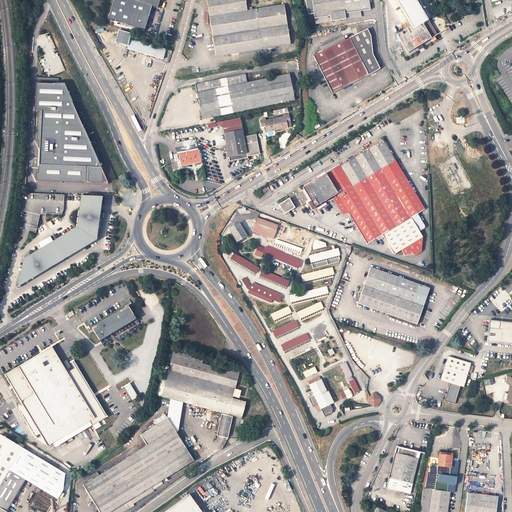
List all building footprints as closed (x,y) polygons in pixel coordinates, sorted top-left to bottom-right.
[(155,6),(134,0),(117,0),(112,20),(148,30),(155,6)] [(245,0),(206,0),(208,9),(246,2),(245,0)] [(370,9),(368,0),(305,0),(308,14),(314,13),(315,18),(330,16),(331,21),(345,19),(345,13),(370,9)] [(415,0),(396,0),(409,21),(410,23),(405,25),(407,29),(404,30),(394,37),(399,44),(402,43),(408,52),(417,47),(422,44),(437,35),(415,0)] [(246,2),(208,9),(216,56),(291,45),(284,4),(253,9),(252,6),(248,7),(249,10),(247,10),(246,2)] [(410,23),(409,21),(401,25),(404,30),(407,29),(405,25),(410,23)] [(357,28),(347,33),(347,34),(325,45),(327,49),(350,38),(359,33),(357,28)] [(134,33),(122,29),(118,42),(130,45),(132,40),(134,33)] [(372,54),(369,32),(365,30),(359,33),(350,38),(327,49),(313,56),(332,93),(380,69),(372,54)] [(130,45),(130,49),(165,59),(168,49),(132,40),(130,45)] [(195,84),(202,119),(294,100),(293,93),(292,90),(289,74),(246,83),(244,74),(195,84)] [(39,164),(101,167),(90,143),(91,143),(84,127),(84,128),(65,84),(37,83),(36,107),(42,107),(42,111),(39,164)] [(260,120),(261,126),(265,125),(267,132),(277,130),(287,128),(286,121),(289,120),(288,114),(284,115),(284,117),(265,121),(265,119),(260,120)] [(224,133),(242,130),(240,118),(221,121),(222,125),(224,133)] [(244,137),(242,130),(224,133),(229,161),(248,158),(248,156),(260,154),(256,134),(244,137)] [(425,209),(382,140),(303,188),(305,192),(311,201),(308,203),(312,209),(338,194),(339,195),(349,212),(368,243),(377,238),(382,235),(384,237),(394,254),(401,250),(423,237),(419,231),(411,218),(417,214),(425,209)] [(178,154),(181,166),(201,162),(198,150),(178,154)] [(101,167),(39,164),(38,180),(109,183),(104,171),(103,171),(103,167),(101,167)] [(67,196),(23,194),(21,209),(18,230),(36,233),(41,213),(62,215),(66,211),(67,196)] [(333,199),(343,215),(349,212),(339,195),(333,199)] [(25,260),(18,288),(100,238),(102,198),(82,197),(81,226),(25,260)] [(290,201),(289,199),(279,205),(284,213),(294,208),(290,201)] [(419,231),(425,228),(417,214),(411,218),(419,231)] [(258,218),(254,227),(275,234),(278,225),(258,218)] [(239,223),(229,228),(237,242),(240,240),(247,236),(239,223)] [(308,241),(309,237),(280,226),(279,230),(308,241)] [(254,227),(253,231),(273,238),(275,234),(254,227)] [(307,244),(308,241),(279,230),(278,233),(307,244)] [(277,237),(275,240),(304,251),(306,247),(277,237)] [(407,260),(428,247),(423,237),(401,250),(407,260)] [(303,254),(304,251),(275,240),(274,244),(277,245),(303,254)] [(313,249),(325,247),(324,240),(311,243),(313,249)] [(263,254),(264,250),(258,247),(254,255),(261,258),(263,254)] [(301,263),(265,247),(264,250),(263,254),(268,256),(269,253),(299,266),(301,263)] [(339,255),(340,255),(339,250),(310,257),(311,262),(339,255)] [(299,266),(269,253),(268,256),(298,269),(299,266)] [(232,257),(256,272),(258,268),(234,254),(232,257)] [(312,265),(339,258),(339,255),(311,262),(312,265)] [(230,261),(254,275),(256,272),(232,257),(230,261)] [(430,288),(371,267),(358,303),(388,314),(417,324),(430,288)] [(333,274),(334,274),(333,269),(302,277),(303,282),(333,274)] [(287,285),(289,282),(262,271),(261,274),(287,285)] [(259,278),(286,289),(287,285),(261,274),(259,278)] [(304,285),(334,277),(333,274),(303,282),(304,285)] [(278,297),(264,291),(248,285),(247,289),(279,302),(281,299),(278,297)] [(264,291),(278,297),(279,294),(265,288),(264,291)] [(328,293),(327,288),(290,297),(292,302),(327,293),(328,293)] [(245,292),(277,306),(279,302),(247,289),(245,292)] [(328,296),(327,293),(292,302),(292,305),(328,296)] [(321,304),(299,314),(301,318),(322,309),(323,308),(321,304)] [(132,312),(128,306),(100,323),(96,325),(92,328),(100,341),(136,319),(133,314),(132,312)] [(289,308),(272,315),(274,320),(290,312),(291,312),(289,308)] [(322,309),(301,318),(302,321),(323,311),(322,309)] [(290,312),(274,320),(275,322),(291,315),(290,312)] [(499,329),(489,328),(488,332),(489,333),(489,336),(488,336),(487,342),(511,344),(511,322),(499,321),(499,329)] [(295,322),(274,332),(276,336),(297,326),(295,322)] [(297,326),(276,336),(277,339),(299,329),(297,326)] [(306,335),(282,346),(284,350),(308,339),(306,335)] [(308,339),(284,350),(286,353),(309,342),(308,339)] [(25,359),(24,360),(26,363),(4,375),(48,446),(54,443),(95,418),(55,352),(52,347),(34,357),(32,354),(25,358),(25,359)] [(101,414),(61,348),(55,352),(95,418),(54,443),(57,448),(98,424),(101,414)] [(165,372),(163,379),(166,380),(161,396),(190,404),(219,412),(228,415),(233,396),(235,389),(241,367),(221,362),(220,366),(219,368),(212,366),(198,363),(200,356),(174,349),(167,373),(165,372)] [(464,387),(471,363),(448,356),(441,380),(450,383),(447,394),(445,398),(444,401),(455,404),(460,386),(464,387)] [(347,377),(345,377),(347,381),(349,381),(352,379),(351,376),(351,375),(352,374),(346,362),(341,364),(347,377)] [(314,367),(303,373),(306,378),(317,372),(314,367)] [(319,377),(307,382),(309,386),(320,381),(319,377)] [(352,379),(349,381),(355,393),(360,391),(354,378),(352,379)] [(320,381),(309,386),(314,396),(320,409),(333,403),(328,392),(326,392),(320,381)] [(123,386),(132,400),(138,397),(129,382),(123,386)] [(379,399),(373,394),(368,401),(374,406),(379,399)] [(317,410),(320,409),(314,396),(311,397),(317,410)] [(232,417),(222,414),(217,435),(228,438),(232,417)] [(151,487),(194,461),(167,418),(140,435),(147,445),(83,485),(99,511),(123,511),(133,506),(132,504),(153,491),(151,487)] [(0,435),(0,485),(23,448),(18,445),(0,435)] [(395,453),(387,488),(410,494),(419,459),(416,458),(418,452),(399,447),(398,453),(395,453)] [(0,485),(0,507),(6,511),(26,479),(58,499),(63,490),(65,474),(23,448),(0,485)] [(427,489),(447,491),(450,468),(451,460),(452,454),(440,453),(438,466),(430,465),(427,489)] [(447,491),(450,492),(455,492),(459,461),(451,460),(450,468),(447,491)] [(426,489),(422,511),(447,511),(450,492),(447,491),(427,489),(426,489)] [(495,511),(497,496),(467,493),(464,511),(495,511)] [(198,511),(185,494),(161,511),(198,511)]
